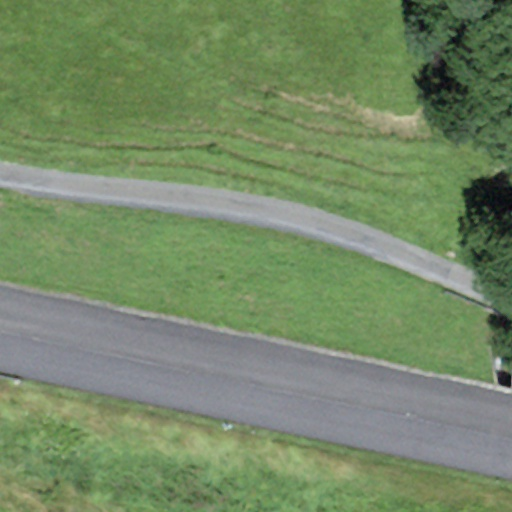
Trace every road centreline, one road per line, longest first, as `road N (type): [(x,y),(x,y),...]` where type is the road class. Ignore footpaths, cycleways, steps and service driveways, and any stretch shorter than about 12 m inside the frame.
road 1 (unclassified): [(0,178),(229,204),(313,224),(511,304)]
road 2 (secondary): [(0,329),(511,439)]
